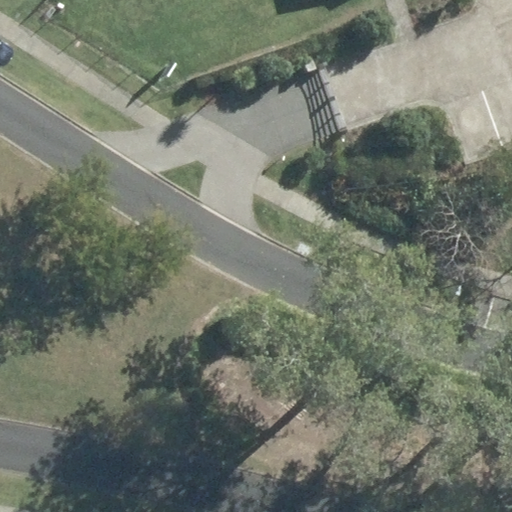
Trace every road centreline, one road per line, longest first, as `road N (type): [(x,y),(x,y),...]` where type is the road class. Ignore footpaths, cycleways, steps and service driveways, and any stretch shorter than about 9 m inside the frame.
road 1 (residential): [(0,115),(306,292),(511,353)]
road 2 (residential): [(237,511),(0,460)]
